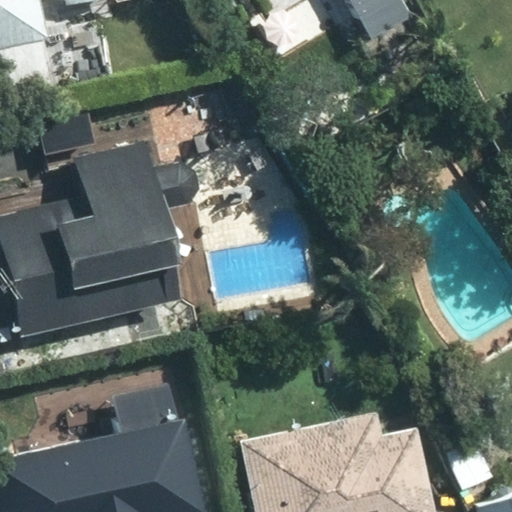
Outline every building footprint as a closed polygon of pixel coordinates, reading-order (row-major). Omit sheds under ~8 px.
[(0,0),(0,75),(30,69),(15,0),(0,0)] [(59,0),(62,12),(104,4),(103,0),(59,0)] [(337,5),(357,39),(402,12),(394,0),(260,0),(283,38),(337,5)] [(0,327),(160,289),(125,135),(61,150),(71,190),(0,206),(0,327)] [(165,414),(158,381),(103,393),(111,428),(0,450),(0,511),(188,511),(168,413),(165,414)] [(226,434),(242,511),(419,511),(400,421),(364,429),(360,407),(330,413),(226,434)] [(465,434),(437,447),(451,483),(480,470),(465,434)] [(511,511),(511,482),(467,502),(470,511),(511,511)]
